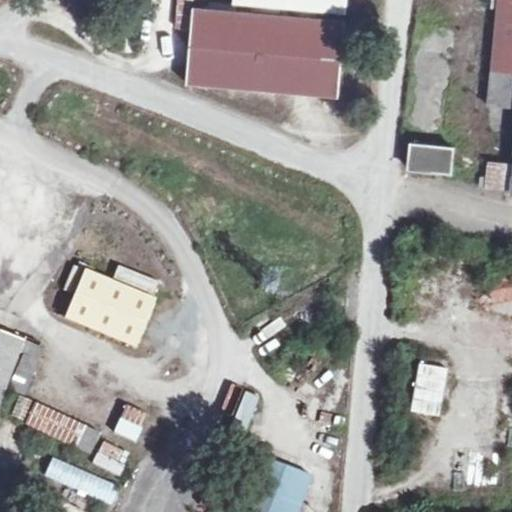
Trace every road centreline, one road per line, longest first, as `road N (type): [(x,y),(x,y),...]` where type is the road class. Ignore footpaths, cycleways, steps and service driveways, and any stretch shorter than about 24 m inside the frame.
road 1 (unknown): [(166,511),(197,434),(211,359),(206,297),(178,244),(128,196),(0,129)]
road 2 (unclassified): [(0,51),(392,187)]
road 3 (unclassified): [(365,511),(392,187)]
road 4 (unclassified): [(392,187),(407,0)]
road 5 (unclassified): [(392,187),(511,218)]
